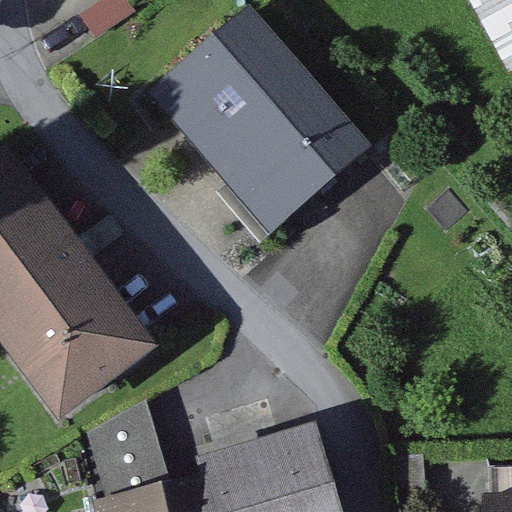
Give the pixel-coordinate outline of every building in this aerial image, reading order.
[(511,0),(480,0),(511,67),(511,66),(511,0)] [(248,12),(149,95),(272,240),(371,156),(248,12)] [(162,354),(9,144),(0,150),(0,342),(61,427),(162,354)] [(337,511),(315,433),(195,469),(207,511),(337,511)] [(164,511),(162,490),(95,501),(96,511),(164,511)] [(511,511),(511,500),(493,501),(493,511),(511,511)]
